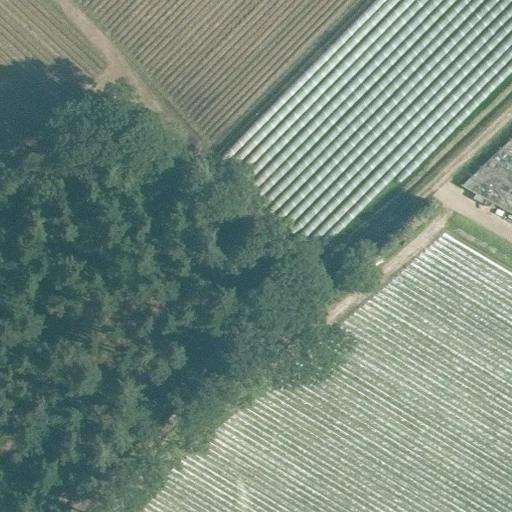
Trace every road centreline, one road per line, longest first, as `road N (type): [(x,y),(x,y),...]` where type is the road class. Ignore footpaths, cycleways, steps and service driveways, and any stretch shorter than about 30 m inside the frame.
road 1 (track): [(511,105),(54,511)]
road 2 (unknown): [(0,261),(97,235),(289,307)]
